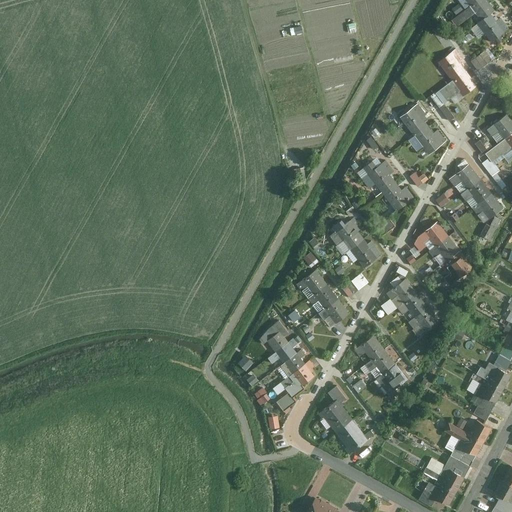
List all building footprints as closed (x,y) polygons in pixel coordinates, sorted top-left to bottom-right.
[(486,0),(476,0),(469,6),(451,20),(456,26),(474,13),(480,20),(490,13),(494,10),(486,0)] [(480,20),(476,24),(490,42),(508,28),(500,17),(496,21),(490,13),(480,20)] [(438,62),(452,81),(465,71),(463,67),(465,66),(462,62),(464,60),(456,48),(438,62)] [(478,69),(496,58),(489,48),(472,59),(478,69)] [(476,85),(465,71),(452,81),(435,93),(443,104),(459,91),(463,96),(476,85)] [(399,118),(413,136),(427,126),(421,118),(426,114),(417,104),(399,118)] [(511,132),(511,122),(506,115),(487,130),(498,144),(511,132)] [(427,126),(413,136),(427,154),(446,140),(437,130),(433,133),(427,126)] [(511,132),(498,144),(485,154),(491,162),(510,148),(511,150),(511,132)] [(482,142),(487,149),(488,150),(493,146),(492,145),(487,138),(482,142)] [(480,139),(475,143),(482,152),(487,149),(482,142),(480,139)] [(362,168),(381,193),(395,183),(389,175),(394,172),(385,160),(376,167),(371,161),(362,168)] [(480,179),(469,164),(448,179),(454,187),(460,183),(466,190),(480,179)] [(416,171),(411,175),(420,186),(430,177),(425,172),(420,176),(416,171)] [(480,179),(466,190),(460,195),(465,201),(472,197),(477,204),(491,194),(480,179)] [(395,183),(381,193),(395,211),(414,197),(405,187),(401,190),(395,183)] [(437,198),(442,206),(452,200),(446,192),(437,198)] [(477,204),(472,209),(477,215),(483,211),(489,219),(503,209),(491,194),(477,204)] [(375,225),(383,236),(397,225),(390,215),(375,225)] [(490,226),(496,229),(501,219),(495,216),(490,226)] [(349,250),(363,239),(357,232),(361,228),(353,218),(335,232),(349,250)] [(428,239),(434,247),(448,237),(437,222),(423,233),(417,237),(413,245),(419,252),(425,247),(423,243),(428,239)] [(486,223),(480,235),(490,240),(496,229),(490,226),(486,223)] [(448,237),(434,247),(429,251),(434,258),(439,254),(445,261),(459,251),(448,237)] [(363,239),(349,250),(363,269),(382,255),(371,241),(367,244),(363,239)] [(312,251),(304,257),(311,265),(318,259),(312,251)] [(445,261),(440,266),(445,272),(447,270),(450,274),(443,279),(449,287),(473,268),(459,251),(445,261)] [(315,270),(296,285),(301,292),(306,288),(312,295),(326,285),(315,270)] [(352,279),(359,289),(371,281),(364,271),(352,279)] [(418,292),(406,277),(387,292),(392,298),(397,294),(404,302),(418,292)] [(326,285),(312,295),(307,299),(312,306),(317,302),(323,310),(337,299),(326,285)] [(418,292),(404,302),(397,307),(403,313),(409,308),(415,316),(429,306),(418,292)] [(323,310),(317,314),(323,321),(329,317),(335,325),(349,314),(337,299),(323,310)] [(277,306),(266,314),(272,321),(283,313),(277,306)] [(415,316),(409,322),(414,328),(420,323),(426,331),(440,320),(429,306),(415,316)] [(266,343),(274,354),(287,343),(283,338),(288,334),(278,322),(267,330),(258,341),(262,346),(266,343)] [(374,334),(354,349),(360,356),(366,351),(372,359),(386,348),(374,334)] [(292,339),(287,343),(274,354),(283,365),(296,354),(291,349),(296,344),(292,339)] [(500,353),(511,359),(511,357),(511,345),(509,344),(507,342),(500,353)] [(386,348),(372,359),(366,363),(371,370),(377,365),(384,373),(397,363),(386,348)] [(301,350),(296,354),(283,365),(279,367),(288,378),(304,365),(299,359),(305,355),(301,350)] [(511,359),(500,353),(495,364),(505,369),(511,359)] [(239,363),(248,371),(255,362),(246,355),(239,363)] [(304,365),(288,378),(292,383),(283,390),(287,394),(275,403),(282,413),(295,403),(292,399),(303,390),(300,387),(313,376),(308,370),(313,366),(309,361),(304,365)] [(477,364),(474,370),(506,386),(511,374),(511,372),(505,369),(495,364),(492,362),(487,372),(482,369),(483,367),(477,364)] [(384,373),(377,378),(391,396),(398,391),(395,387),(409,377),(397,363),(384,373)] [(497,401),(506,386),(474,370),(471,377),(481,381),(476,390),(497,401)] [(359,392),(367,386),(363,379),(354,384),(359,392)] [(325,416),(337,432),(354,418),(341,401),(347,397),(337,384),(329,391),(335,400),(319,413),(323,417),(325,416)] [(265,387),(254,394),(262,405),(273,398),(265,387)] [(491,411),(497,401),(476,390),(471,400),(479,404),(478,405),(491,411)] [(491,411),(478,405),(474,413),(487,419),(491,411)] [(279,415),(270,416),(271,429),(281,427),(279,415)] [(366,433),(354,418),(337,432),(348,446),(346,448),(349,453),(375,433),(371,429),(366,433)] [(464,429),(485,441),(493,427),(478,419),(473,427),(467,424),(464,429)] [(464,429),(449,421),(444,430),(460,438),(466,441),(463,446),(478,454),(485,441),(464,429)] [(451,454),(471,465),(478,454),(463,446),(466,441),(460,438),(451,454)] [(451,468),(465,477),(471,465),(451,454),(441,473),(447,476),(451,468)] [(511,466),(510,465),(503,479),(511,483),(511,466)] [(423,472),(458,490),(465,477),(451,468),(447,476),(441,473),(427,466),(423,472)] [(451,503),(458,490),(423,472),(420,478),(428,482),(424,489),(437,496),(451,503)] [(511,483),(503,479),(495,492),(511,501),(511,483)] [(437,496),(424,489),(420,498),(432,504),(437,496)] [(324,511),(329,503),(317,496),(308,511),(324,511)] [(341,511),(342,511),(329,503),(324,511),(341,511)]
